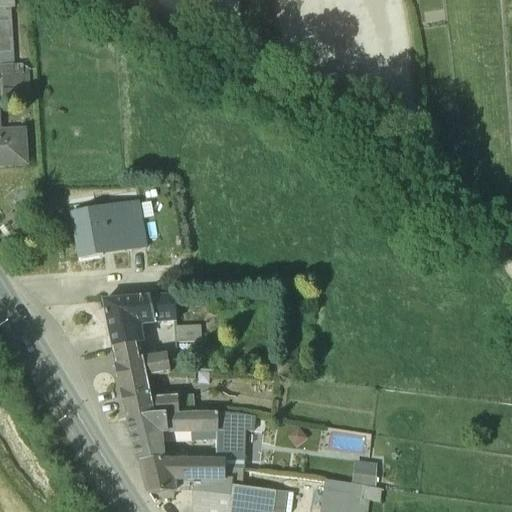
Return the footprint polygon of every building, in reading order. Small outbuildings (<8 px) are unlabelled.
[(13,0),(0,0),(0,9),(14,9),(13,0)] [(30,91),(3,92),(4,105),(30,103),(30,91)] [(0,166),(26,165),(24,133),(0,134),(0,166)] [(121,206),(72,214),(80,261),(128,253),(124,228),(141,225),(137,204),(121,206)] [(8,225),(0,230),(0,231),(8,244),(16,239),(8,225)] [(141,225),(124,228),(128,253),(146,250),(141,225)] [(22,227),(14,232),(23,245),(30,240),(22,227)] [(174,298),(151,300),(156,323),(175,322),(174,298)] [(151,300),(103,303),(113,351),(136,348),(133,331),(140,330),(138,324),(156,323),(151,300)] [(200,327),(176,329),(174,329),(175,345),(201,343),(200,327)] [(136,348),(113,351),(113,353),(116,366),(116,368),(117,368),(118,375),(117,375),(118,377),(124,406),(145,402),(151,401),(146,379),(168,375),(170,374),(168,369),(177,370),(176,355),(139,361),(136,348)] [(177,370),(168,369),(170,374),(168,375),(168,379),(192,381),(192,384),(194,384),(194,371),(177,370)] [(216,372),(194,371),(194,384),(216,385),(216,372)] [(226,389),(202,388),(201,415),(225,416),(226,389)] [(177,399),(160,401),(161,417),(179,416),(177,399)] [(145,402),(124,406),(127,419),(127,420),(127,422),(154,417),(154,418),(161,417),(160,401),(160,400),(151,401),(145,402)] [(201,415),(196,415),(189,416),(191,433),(218,433),(217,441),(238,442),(239,416),(201,415)] [(154,417),(127,422),(138,463),(162,462),(160,443),(160,435),(191,433),(189,416),(179,416),(161,417),(154,418),(154,417)] [(191,433),(160,435),(160,443),(191,441),(191,433)] [(162,462),(138,463),(138,465),(140,464),(148,496),(161,495),(162,500),(172,499),(172,494),(175,494),(175,482),(193,482),(201,482),(201,481),(225,482),(225,470),(225,469),(225,462),(173,461),(162,462)] [(377,463),(368,462),(367,471),(376,472),(377,463)] [(233,470),(225,470),(225,482),(201,481),(201,482),(193,482),(192,511),(285,511),(287,494),(231,488),(233,470)] [(365,511),(369,490),(326,484),(320,511),(365,511)]
